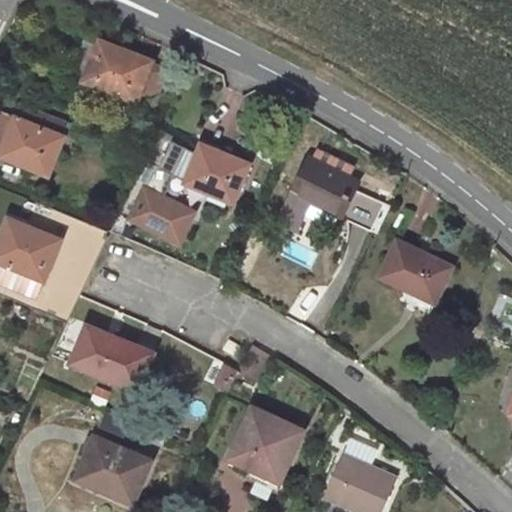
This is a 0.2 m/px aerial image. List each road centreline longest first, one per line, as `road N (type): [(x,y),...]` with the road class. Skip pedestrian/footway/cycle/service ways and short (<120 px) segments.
road 1 (residential): [(499,511),(379,402),(189,289),(120,263)]
road 2 (tertiary): [(120,0),(377,132),(467,191),(511,232)]
